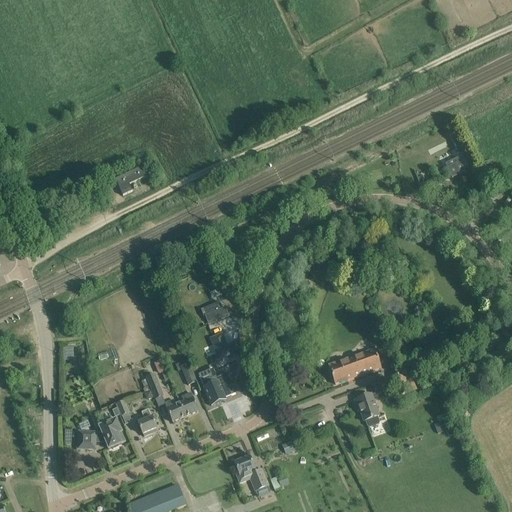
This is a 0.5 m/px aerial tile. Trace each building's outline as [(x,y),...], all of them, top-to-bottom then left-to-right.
[(458,158),(445,165),(452,179),(465,172),(458,158)] [(142,168),(115,181),(123,197),(132,192),(129,186),(139,181),(147,177),(142,168)] [(366,229),(354,234),(356,239),(368,234),(366,229)] [(206,249),(199,252),(201,258),(203,261),(210,258),(206,249)] [(171,271),(160,275),(165,288),(176,284),(171,271)] [(203,317),(204,317),(208,324),(227,316),(224,309),(222,310),(219,302),(200,310),(203,317)] [(499,315),(492,319),(497,328),(504,324),(499,315)] [(211,340),(219,360),(230,355),(222,335),(211,340)] [(374,350),(329,366),(335,385),(380,369),(374,350)] [(161,361),(154,364),(159,374),(162,373),(165,380),(169,379),(166,371),(167,370),(162,360),(161,361)] [(189,364),(181,367),(188,386),(197,383),(189,364)] [(410,372),(390,379),(397,398),(417,391),(410,372)] [(154,375),(146,378),(155,400),(163,397),(154,375)] [(217,384),(205,390),(212,407),(225,401),(221,391),(226,389),(230,398),(238,395),(230,376),(216,381),(217,384)] [(383,381),(371,385),(374,395),(387,390),(383,381)] [(438,381),(427,385),(430,390),(440,386),(438,381)] [(184,403),(180,404),(186,418),(198,412),(195,403),(191,394),(181,398),(184,403)] [(364,398),(355,401),(358,410),(360,411),(364,422),(366,422),(368,427),(370,428),(378,425),(379,423),(377,418),(379,417),(371,395),(364,398)] [(174,401),(165,405),(169,414),(172,423),(186,418),(180,404),(176,406),(174,401)] [(123,402),(116,406),(121,417),(129,413),(123,402)] [(145,421),(138,424),(139,426),(143,435),(144,438),(152,434),(152,432),(157,430),(153,420),(152,418),(151,418),(148,411),(142,413),(145,421)] [(79,433),(78,450),(95,450),(96,442),(98,442),(98,443),(106,443),(109,450),(112,449),(113,450),(117,448),(118,448),(118,446),(121,445),(121,443),(125,442),(121,434),(121,433),(116,420),(99,428),(102,434),(96,436),(96,434),(79,433)] [(290,442),(282,446),(284,450),(287,455),(294,451),(292,447),(290,442)] [(235,463),(234,464),(239,474),(236,475),(240,484),(250,480),(255,492),(257,497),(270,492),(269,487),(266,480),(262,471),(255,473),(254,470),(255,470),(250,457),(242,460),(241,459),(235,461),(235,463)] [(277,477),(270,480),(274,491),(281,489),(280,487),(289,484),(286,475),(277,478),(277,477)] [(177,486),(127,506),(129,511),(171,511),(185,507),(177,486)]
